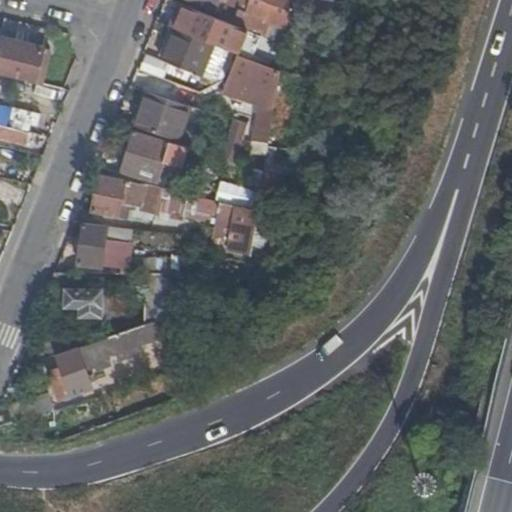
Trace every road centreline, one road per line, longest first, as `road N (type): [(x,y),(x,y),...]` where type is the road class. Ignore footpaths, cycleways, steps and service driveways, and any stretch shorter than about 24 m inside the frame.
road 1 (motorway): [(494,108),(468,133),(417,260),(341,351),(284,389),(135,451),(56,472),(0,472)]
road 2 (motorway): [(494,108),(402,395),(375,445),(321,511)]
road 3 (tertiary): [(0,337),(117,25)]
